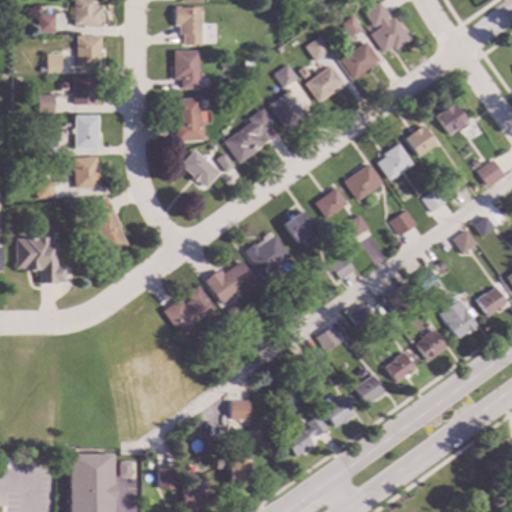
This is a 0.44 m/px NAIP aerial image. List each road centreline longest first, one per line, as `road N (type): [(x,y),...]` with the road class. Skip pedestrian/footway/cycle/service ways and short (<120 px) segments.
road 1 (residential): [(0,323),(78,318),(106,303),(511,12)]
road 2 (secondary): [(511,346),(279,511)]
road 3 (residential): [(133,0),(132,151),(140,195),(175,250)]
road 4 (secondary): [(345,511),(511,388)]
road 5 (residential): [(422,0),(511,131)]
